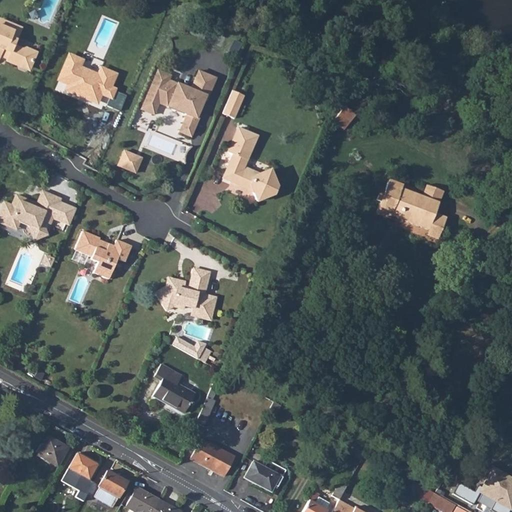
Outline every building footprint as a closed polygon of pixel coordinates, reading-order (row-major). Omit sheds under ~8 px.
[(0,54),(7,57),(5,62),(11,65),(15,63),(28,69),(36,52),(25,48),(23,48),(14,45),(21,29),(0,19),(0,54)] [(68,58),(59,80),(69,85),(67,90),(93,102),(98,93),(108,98),(111,91),(106,89),(111,76),(99,71),(96,78),(77,69),(79,62),(68,58)] [(158,71),(146,99),(155,103),(156,101),(159,102),(158,104),(186,116),(178,133),(190,138),(198,119),(196,118),(201,107),(196,105),(199,99),(206,102),(215,80),(198,72),(190,90),(168,81),(170,77),(158,71)] [(222,115),(233,120),(243,97),(232,92),(222,115)] [(141,110),(153,116),(158,104),(159,102),(156,101),(155,103),(146,99),(141,110)] [(354,115),(340,103),(337,107),(340,110),(331,120),(342,129),(354,115)] [(233,154),(222,179),(253,192),(257,202),(274,194),(276,188),(269,171),(258,175),(243,169),(256,138),(237,129),(228,152),(233,154)] [(140,158),(123,151),(122,154),(139,162),(140,158)] [(221,164),(226,167),(232,154),(227,152),(221,164)] [(122,154),(116,166),(134,173),(139,162),(122,154)] [(400,186),(401,183),(388,178),(383,191),(379,190),(376,198),(379,199),(374,212),(388,218),(390,215),(427,229),(429,224),(441,229),(447,213),(436,208),(444,189),(427,182),(424,188),(422,194),(400,186)] [(5,204),(0,215),(0,221),(17,229),(21,221),(28,224),(32,243),(43,240),(43,235),(47,225),(49,226),(61,199),(42,192),(37,204),(17,196),(12,206),(5,204)] [(59,203),(52,219),(68,225),(75,209),(59,203)] [(429,224),(427,229),(425,235),(436,240),(441,229),(429,224)] [(100,244),(101,240),(84,232),(76,250),(93,258),(92,261),(98,263),(94,274),(108,281),(117,261),(124,263),(130,248),(115,241),(113,246),(109,245),(106,246),(100,244)] [(47,258),(42,270),(47,272),(52,260),(47,258)] [(166,288),(154,293),(163,311),(170,307),(180,310),(182,307),(198,311),(197,317),(208,319),(213,298),(202,295),(207,273),(193,270),(187,289),(178,286),(178,282),(168,280),(166,288)] [(176,338),(171,346),(203,363),(209,351),(202,347),(204,344),(197,342),(193,348),(176,338)] [(161,377),(153,392),(182,408),(193,390),(176,380),(181,372),(161,360),(154,372),(161,377)] [(206,396),(195,422),(203,426),(214,400),(206,396)] [(48,438),(37,456),(56,467),(67,449),(48,438)] [(232,456),(201,439),(190,458),(222,476),(232,456)] [(76,454),(67,469),(87,481),(96,465),(76,454)] [(284,470),(266,460),(262,468),(251,461),(243,477),(268,491),(277,476),(280,477),(284,470)] [(511,478),(491,466),(478,494),(494,502),(490,511),(491,511),(509,511),(510,510),(511,511),(511,478)] [(107,471),(98,487),(117,497),(122,488),(125,482),(107,471)] [(332,494),(340,498),(347,483),(340,480),(332,494)] [(414,485),(412,488),(429,498),(431,493),(414,485)] [(315,486),(300,511),(322,511),(325,508),(313,502),(320,489),(315,486)] [(151,511),(158,501),(136,488),(125,507),(133,511),(151,511)] [(429,498),(427,502),(440,509),(439,511),(450,511),(455,504),(433,492),(432,491),(431,493),(429,498)] [(339,500),(331,511),(369,511),(353,504),(351,507),(339,500)] [(151,511),(178,511),(158,501),(151,511)]
